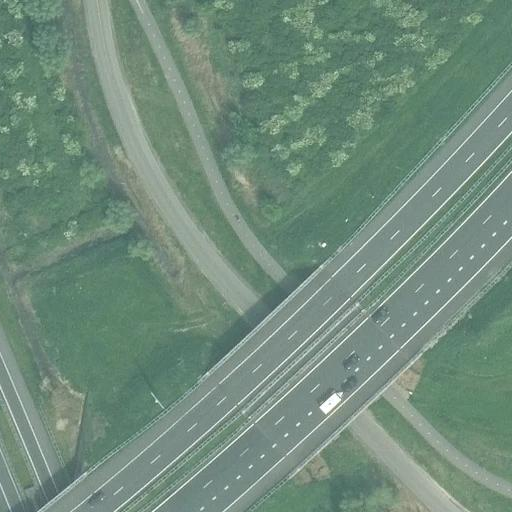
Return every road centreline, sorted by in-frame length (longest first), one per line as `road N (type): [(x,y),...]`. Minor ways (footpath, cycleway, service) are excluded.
road 1 (unclassified): [(453,511),(365,431),(188,235),(135,142),(95,0)]
road 2 (motorway): [(511,113),(341,288),(91,511)]
road 3 (motorway): [(173,511),(511,197)]
road 4 (motorway): [(60,511),(0,355)]
